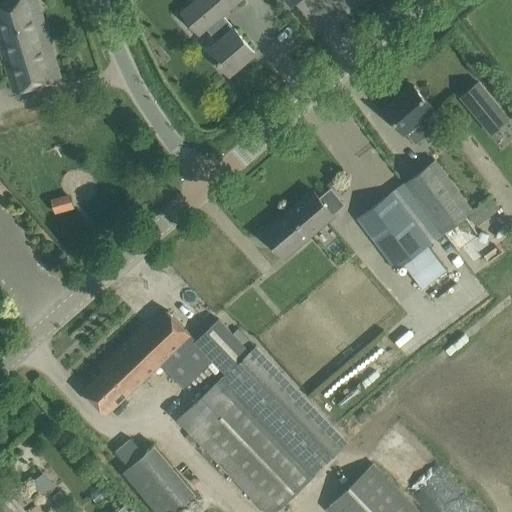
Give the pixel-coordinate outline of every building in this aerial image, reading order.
[(0,0),(0,41),(16,91),(61,78),(37,0),(0,0)] [(219,42),(210,49),(230,73),(254,52),(234,29),(222,15),(239,0),(195,0),(181,13),(199,35),(207,28),(219,42)] [(460,96),(491,133),(508,119),(477,82),(460,96)] [(385,109),(404,132),(433,108),(414,85),(385,109)] [(435,159),(405,182),(443,233),(470,213),(478,224),(500,208),(491,196),(473,210),(435,159)] [(390,193),(358,217),(370,233),(396,268),(403,263),(406,261),(429,244),(443,233),(405,182),(390,193)] [(284,256),(334,214),(333,213),(344,204),(331,189),(320,198),(313,190),(264,232),(284,256)] [(56,213),(75,205),(71,192),(51,200),(56,213)] [(104,371),(84,390),(106,413),(158,363),(183,388),(214,359),(168,310),(149,328),(145,324),(100,367),(104,371)] [(275,511),(348,441),(254,344),(175,420),(263,511),(275,511)] [(418,451),(423,443),(407,434),(402,443),(418,451)] [(173,511),(196,493),(154,444),(143,453),(130,437),(114,451),(128,467),(122,472),(156,511),(173,511)] [(325,509),(327,511),(418,511),(372,464),(325,509)] [(0,511),(13,511),(3,497),(0,499),(0,511)]
